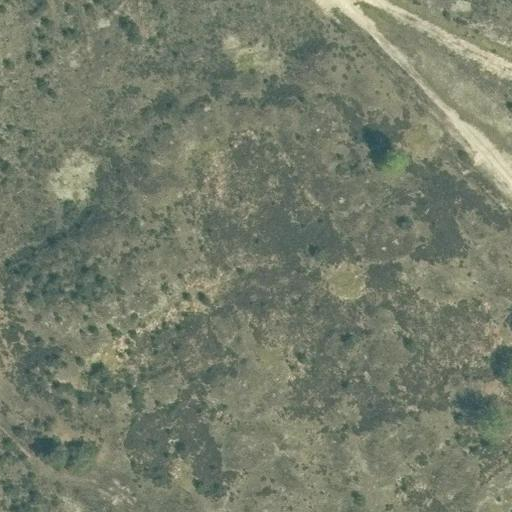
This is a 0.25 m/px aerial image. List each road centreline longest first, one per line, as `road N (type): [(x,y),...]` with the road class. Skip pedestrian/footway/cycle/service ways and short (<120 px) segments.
road 1 (track): [(336,0),(511,183)]
road 2 (track): [(511,62),(355,0)]
road 3 (track): [(133,511),(109,491),(42,469),(0,426)]
